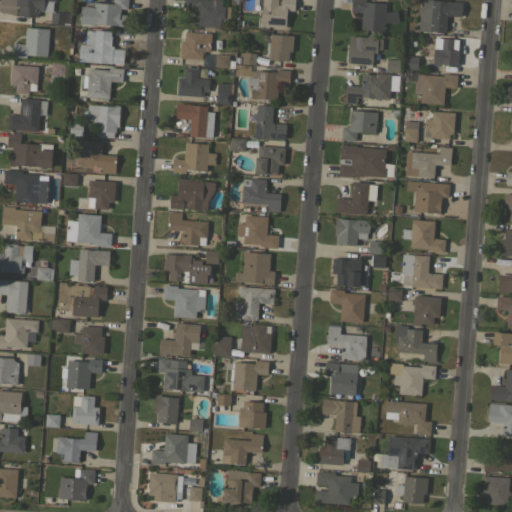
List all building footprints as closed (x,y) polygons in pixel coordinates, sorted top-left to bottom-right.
[(15,0),(55,0),(55,1),(53,1),(51,10),(49,12),(42,11),(38,10),(38,17),(18,15),(18,6),(15,5),(15,0)] [(93,7),(94,2),(113,3),(113,0),(127,0),(127,9),(120,8),(120,14),(126,14),(125,26),(117,26),(117,25),(93,23),(93,24),(79,23),(81,6),(93,7)] [(221,0),(221,6),(224,6),(224,18),(220,18),(220,27),(193,25),(194,7),(182,6),(182,0),(221,0)] [(259,25),(260,15),(261,15),(262,4),(257,4),(257,3),(253,3),(253,0),(277,0),(277,4),(281,5),(281,0),(294,0),(294,10),(288,10),(286,27),(259,25)] [(383,30),(360,28),(361,12),(350,11),(350,0),(365,0),(365,1),(385,3),(383,30)] [(445,32),(418,30),(419,0),(432,0),(447,1),(447,0),(462,1),(460,16),(446,15),(445,32)] [(50,22),(50,12),(69,13),(68,23),(50,22)] [(47,56),(26,54),(26,57),(12,56),(13,43),(24,44),(25,27),(49,28),(47,56)] [(84,47),(85,30),(94,31),(94,30),(111,31),(110,41),(114,41),(113,48),(124,49),(123,64),(92,62),(93,48),(84,47)] [(209,51),(203,51),(203,53),(202,53),(202,59),(179,58),(180,41),(184,41),(184,31),(203,32),(211,32),(209,51)] [(270,33),(293,35),(292,51),(288,51),(288,61),(268,59),(270,33)] [(347,62),(349,35),(366,36),(378,37),(377,37),(382,38),(381,49),(377,49),(376,53),(373,52),(372,64),(347,62)] [(441,37),(454,38),(454,45),(454,49),(459,50),(459,52),(458,52),(457,55),(458,55),(458,60),(457,60),(457,63),(458,63),(458,65),(440,64),(440,65),(432,64),(433,47),(440,47),(441,37)] [(242,52),(256,53),(255,64),(241,63),(242,52)] [(207,65),(207,55),(215,56),(215,54),(229,55),(228,59),(234,60),(233,67),(213,66),(213,65),(207,65)] [(417,68),(404,68),(405,55),(418,56),(417,68)] [(399,59),(398,72),(386,71),(386,59),(399,59)] [(67,62),(67,73),(64,73),(63,84),(49,83),(49,81),(48,80),(48,77),(50,77),(51,61),(67,62)] [(38,66),(36,83),(36,90),(28,90),(28,93),(15,92),(15,84),(10,84),(11,64),(38,66)] [(86,96),(86,88),(81,87),(82,75),(87,75),(88,68),(97,68),(97,65),(109,65),(109,67),(123,68),(122,82),(110,81),(109,98),(86,96)] [(176,95),(178,77),(183,77),(184,67),(198,68),(197,78),(209,79),(208,91),(203,91),(203,96),(176,95)] [(240,67),(245,67),(246,71),(244,75),(239,74),(237,70),(240,67)] [(276,99),(255,97),(255,98),(250,98),(251,89),(247,88),(248,76),(255,77),(255,70),(276,71),(276,69),(290,70),(289,83),(278,83),(276,99)] [(360,86),(361,73),(375,74),(375,72),(390,73),(390,74),(400,75),(399,90),(389,89),(389,99),(374,98),(374,97),(362,96),(362,97),(357,97),(356,104),(344,103),(345,85),(360,86)] [(443,76),(443,73),(457,74),(456,87),(444,86),(443,104),(420,102),(420,105),(415,105),(416,97),(420,98),(421,93),(413,93),(414,81),(416,81),(416,73),(443,76)] [(215,103),(217,82),(230,83),(229,104),(215,103)] [(7,129),(8,114),(19,115),(20,97),(40,99),(40,100),(46,100),(45,115),(39,114),(38,131),(7,129)] [(205,128),(211,128),(211,137),(188,135),(189,119),(175,118),(176,103),(192,104),(207,105),(205,128)] [(96,136),(97,131),(95,131),(96,125),(86,124),(83,123),(84,109),(87,109),(87,108),(90,109),(90,104),(114,106),(114,105),(119,105),(119,108),(120,108),(120,113),(119,113),(119,116),(120,116),(119,121),(118,121),(118,126),(116,126),(115,132),(114,132),(113,137),(96,136)] [(256,104),(272,105),(271,123),(286,124),(284,139),(254,136),(256,104)] [(377,112),(376,122),(375,122),(374,132),(356,131),(355,141),(340,139),(341,126),(348,126),(349,109),(377,112)] [(454,112),(453,134),(449,133),(449,138),(430,137),(430,130),(423,130),(424,118),(431,118),(431,110),(454,112)] [(404,120),(418,121),(418,123),(419,123),(418,130),(417,130),(417,135),(428,136),(428,143),(403,141),(404,120)] [(69,135),(69,122),(82,123),(81,136),(69,135)] [(38,144),(38,143),(52,144),(51,150),(52,150),(51,167),(14,164),(14,166),(8,166),(9,160),(11,160),(12,147),(6,146),(7,133),(21,134),(20,142),(38,144)] [(245,138),(244,151),(227,149),(228,137),(245,138)] [(116,155),(115,174),(103,173),(104,165),(76,164),(76,157),(75,157),(76,140),(102,141),(101,154),(116,155)] [(184,142),(208,143),(207,152),(215,153),(214,164),(206,164),(206,171),(185,169),(185,172),(171,171),(172,158),(183,159),(184,142)] [(385,148),(384,167),(386,167),(385,177),(358,175),(358,177),(338,176),(340,144),(356,145),(356,146),(385,148)] [(284,147),(283,164),(277,164),(277,174),(254,173),(255,157),(257,157),(258,145),(284,147)] [(435,153),(435,147),(438,147),(438,146),(451,147),(450,165),(434,164),(433,177),(404,175),(406,151),(435,153)] [(15,184),(2,183),(3,169),(21,170),(21,173),(38,174),(38,175),(48,175),(45,203),(13,201),(15,184)] [(77,173),(76,186),(62,185),(63,172),(77,173)] [(511,173),(502,173),(502,185),(511,185),(511,173)] [(207,197),(206,210),(185,209),(186,200),(183,200),(182,209),(169,208),(170,194),(176,195),(177,178),(203,180),(203,181),(215,182),(215,190),(210,197),(207,197)] [(265,192),(280,193),(279,212),(266,211),(267,203),(241,201),(242,178),(250,179),(250,178),(266,179),(265,192)] [(115,181),(113,201),(108,201),(107,209),(94,208),(94,207),(87,207),(88,197),(87,197),(88,179),(115,181)] [(449,183),(448,197),(441,196),(440,213),(412,211),(413,200),(414,200),(414,191),(405,190),(406,180),(449,183)] [(335,212),(336,197),(351,198),(352,181),(369,182),(368,184),(376,184),(375,201),(367,200),(366,214),(335,212)] [(511,219),(507,219),(508,209),(503,208),(504,203),(503,203),(503,198),(504,198),(505,195),(503,195),(504,193),(511,193),(511,219)] [(41,211),(40,225),(54,226),(53,243),(42,242),(43,231),(41,231),(41,240),(15,238),(16,225),(1,224),(2,205),(14,206),(14,209),(41,211)] [(207,221),(206,237),(205,237),(205,245),(182,243),(183,230),(167,229),(169,211),(181,212),(181,219),(207,221)] [(67,220),(77,220),(77,213),(100,215),(99,232),(111,233),(110,246),(95,245),(96,243),(75,241),(75,235),(66,234),(67,220)] [(266,234),(278,235),(277,248),(263,247),(263,244),(242,243),(242,241),(235,241),(236,222),(244,223),(244,215),(267,216),(266,234)] [(336,244),(336,235),(334,235),(335,217),(340,217),(340,218),(369,220),(368,233),(366,233),(366,239),(356,238),(355,245),(336,244)] [(432,238),(444,239),(443,252),(429,251),(429,249),(409,247),(410,238),(401,237),(402,228),(410,229),(411,219),(434,220),(432,238)] [(511,255),(499,254),(501,238),(503,238),(504,229),(511,229),(511,255)] [(381,241),(381,253),(368,253),(369,240),(381,241)] [(23,244),(32,245),(30,261),(24,260),(23,272),(0,271),(0,253),(3,253),(4,243),(18,244),(18,245),(23,245),(23,244)] [(93,281),(76,279),(77,274),(67,274),(68,258),(78,258),(78,248),(93,249),(109,250),(108,265),(94,264),(93,281)] [(204,262),(205,250),(218,250),(217,263),(204,262)] [(268,270),(274,271),(273,284),(260,283),(233,281),(234,271),(241,272),(242,262),(242,251),(270,253),(268,270)] [(428,255),(427,272),(442,274),(441,288),(410,286),(410,285),(402,285),(403,273),(400,273),(402,253),(428,255)] [(182,282),(182,281),(169,280),(169,273),(169,269),(164,269),(164,266),(165,266),(165,264),(164,264),(165,258),(166,258),(166,255),(165,255),(165,254),(183,255),(183,254),(190,254),(190,257),(193,257),(193,259),(201,260),(201,264),(210,265),(209,274),(206,274),(206,283),(182,282)] [(384,255),(384,267),(371,266),(371,265),(370,265),(370,255),(372,255),(372,254),(384,255)] [(336,273),(330,273),(330,271),(332,271),(332,268),(331,268),(331,262),(332,263),(333,260),(332,260),(332,257),(348,259),(348,258),(360,259),(359,271),(360,271),(359,286),(335,284),(336,273)] [(49,280),(35,279),(36,266),(50,267),(49,280)] [(511,293),(497,292),(498,273),(511,274),(511,293)] [(25,313),(5,311),(6,294),(0,293),(0,279),(27,281),(25,313)] [(71,315),(72,303),(73,303),(73,294),(71,294),(72,284),(89,285),(88,294),(92,294),(93,285),(106,286),(106,300),(99,300),(98,317),(71,315)] [(173,316),(174,299),(162,298),(163,284),(177,285),(177,288),(197,289),(197,290),(203,291),(202,296),(204,296),(203,311),(196,310),(195,318),(173,316)] [(274,288),(273,303),(258,302),(257,320),(240,318),(240,317),(233,317),(234,298),(242,299),(242,297),(239,296),(239,286),(274,288)] [(401,288),(401,289),(402,289),(401,299),(400,299),(400,300),(387,299),(387,287),(401,288)] [(362,322),(339,320),(340,303),(328,302),(329,289),(344,290),(344,292),(364,293),(362,322)] [(440,297),(438,317),(433,316),(432,324),(420,323),(420,325),(411,325),(413,303),(411,303),(411,298),(414,298),(414,295),(440,297)] [(511,327),(506,327),(507,309),(495,309),(496,296),(510,296),(510,300),(511,300),(511,327)] [(144,304),(170,306),(169,319),(143,317),(144,304)] [(5,346),(5,348),(0,347),(0,334),(4,335),(5,317),(38,320),(37,331),(33,331),(33,342),(26,342),(26,347),(5,346)] [(68,331),(54,330),(54,329),(50,329),(50,319),(55,319),(55,318),(69,319),(68,331)] [(158,353),(159,338),(174,339),(175,322),(199,324),(197,350),(189,350),(189,355),(158,353)] [(239,351),(240,337),(241,323),(252,324),(252,323),(266,324),(266,325),(270,326),(270,333),(269,353),(239,351)] [(382,331),(383,323),(390,323),(389,332),(382,331)] [(396,351),(397,342),(394,342),(395,324),(407,325),(407,328),(422,329),(421,342),(436,343),(435,361),(422,360),(423,353),(396,351)] [(101,326),(100,336),(104,336),(103,354),(80,352),(80,342),(73,342),(74,333),(81,334),(81,325),(101,326)] [(366,335),(364,360),(340,358),(341,345),(326,343),(327,325),(340,326),(339,333),(366,335)] [(511,363),(497,362),(499,345),(492,344),(493,331),(511,332),(511,363)] [(216,355),(213,355),(214,335),(230,336),(230,343),(229,355),(216,355)] [(40,354),(39,366),(25,365),(26,353),(40,354)] [(17,384),(10,384),(10,383),(0,382),(0,356),(13,358),(13,360),(18,363),(17,384)] [(203,375),(202,391),(162,388),(164,371),(157,371),(158,357),(169,358),(169,359),(186,360),(185,363),(186,363),(186,368),(185,367),(185,368),(190,369),(190,374),(203,375)] [(66,378),(60,377),(61,367),(66,368),(67,360),(88,361),(88,358),(101,359),(100,373),(89,372),(88,389),(65,387),(66,378)] [(255,390),(231,389),(232,380),(229,380),(230,368),(233,368),(234,361),(254,363),(254,360),(268,361),(267,374),(256,374),(255,390)] [(357,364),(355,384),(356,384),(356,395),(328,393),(330,375),(324,375),(324,361),(357,364)] [(420,395),(398,393),(399,384),(393,384),(393,374),(389,373),(389,362),(402,363),(402,365),(421,367),(421,364),(435,365),(434,379),(422,378),(420,395)] [(511,400),(506,400),(489,399),(490,384),(504,385),(505,368),(511,368),(511,400)] [(0,421),(0,390),(21,392),(21,393),(22,393),(21,402),(20,402),(19,422),(0,421)] [(229,405),(222,405),(222,408),(216,407),(216,404),(215,404),(216,393),(230,394),(229,405)] [(176,423),(156,421),(156,413),(154,413),(156,394),(160,395),(160,396),(178,397),(176,423)] [(70,422),(72,405),(70,405),(71,396),(80,396),(80,395),(94,396),(93,406),(99,407),(98,424),(70,422)] [(358,433),(334,431),(335,414),(321,413),(322,398),(337,399),(337,400),(356,401),(355,415),(359,416),(359,423),(358,433)] [(264,428),(242,426),(241,427),(237,426),(239,407),(242,407),(243,400),(262,402),(262,411),(265,412),(264,428)] [(425,403),(424,420),(431,421),(430,434),(415,433),(416,422),(413,422),(413,424),(397,423),(397,419),(385,418),(385,411),(384,411),(385,400),(425,403)] [(511,435),(501,435),(502,422),(487,421),(488,402),(511,404),(511,435)] [(44,426),(45,413),(59,414),(59,427),(44,426)] [(202,418),(201,431),(188,430),(189,417),(202,418)] [(23,452),(2,451),(2,457),(0,457),(0,440),(1,427),(17,428),(17,436),(24,436),(23,452)] [(62,460),(63,453),(55,452),(57,436),(66,437),(78,438),(83,438),(84,431),(96,432),(95,450),(80,449),(79,462),(62,460)] [(185,463),(164,461),(164,464),(150,463),(151,449),(163,450),(164,433),(187,434),(185,463)] [(249,440),(250,433),(262,434),(261,452),(246,451),(245,463),(221,462),(223,438),(249,440)] [(429,438),(428,453),(416,452),(415,469),(385,467),(385,466),(379,465),(380,453),(386,453),(388,435),(429,438)] [(349,438),(349,450),(343,449),(342,464),(317,462),(318,445),(323,446),(324,436),(349,438)] [(511,470),(497,469),(497,471),(482,470),(484,457),(496,458),(497,440),(511,441),(511,470)] [(356,471),(356,459),(369,459),(368,472),(356,471)] [(0,496),(0,467),(17,469),(15,497),(0,496)] [(59,477),(73,478),(74,468),(94,470),(93,483),(86,483),(85,500),(58,498),(59,477)] [(247,471),(260,472),(259,486),(252,486),(251,502),(240,501),(240,502),(223,501),(224,487),(225,487),(226,479),(227,469),(247,471)] [(348,497),(348,504),(314,502),(314,489),(326,490),(327,485),(315,484),(316,471),(334,472),(334,475),(350,476),(350,482),(357,482),(357,494),(354,497),(348,497)] [(176,474),(174,502),(153,500),(153,495),(148,494),(149,472),(176,474)] [(509,477),(508,490),(509,490),(509,495),(507,495),(507,505),(485,504),(486,497),(482,497),(482,496),(481,496),(482,475),(509,477)] [(195,485),(196,476),(203,476),(203,486),(195,485)] [(404,476),(427,477),(426,494),(422,493),(422,503),(402,501),(404,476)] [(188,501),(189,487),(201,488),(200,502),(188,501)] [(384,490),(383,503),(372,502),(373,489),(384,490)]
